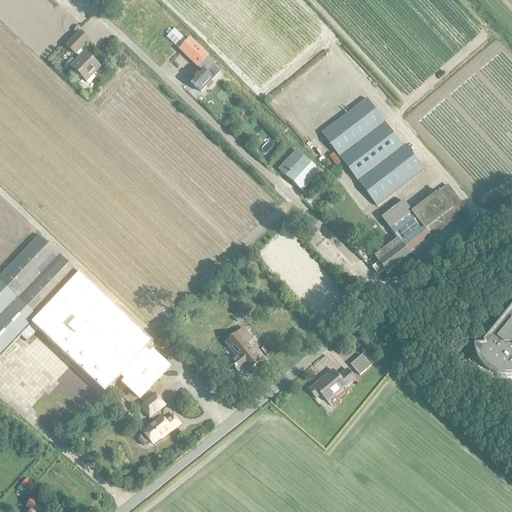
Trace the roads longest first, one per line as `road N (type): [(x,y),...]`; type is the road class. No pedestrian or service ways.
road 1 (unclassified): [(122,511),(447,242),(511,203)]
road 2 (track): [(181,365),(0,192)]
